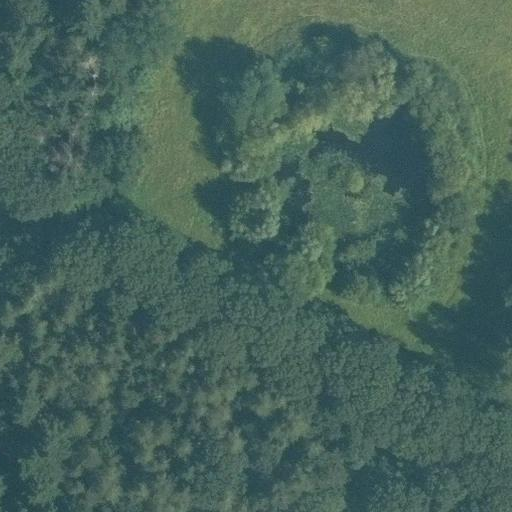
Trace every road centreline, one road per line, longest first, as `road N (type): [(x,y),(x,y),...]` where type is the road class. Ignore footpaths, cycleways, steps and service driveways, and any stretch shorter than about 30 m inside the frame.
road 1 (track): [(492,447),(62,225)]
road 2 (track): [(90,239),(125,0)]
